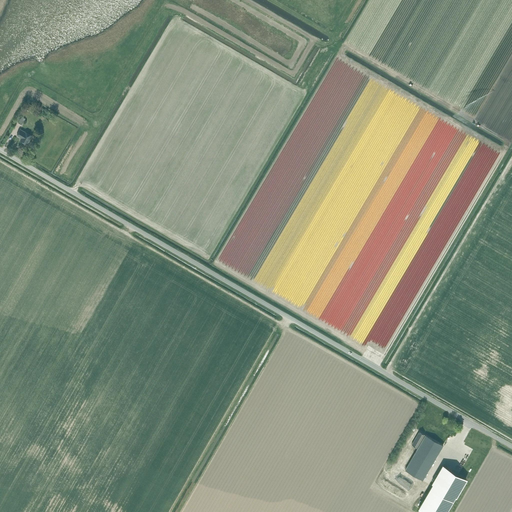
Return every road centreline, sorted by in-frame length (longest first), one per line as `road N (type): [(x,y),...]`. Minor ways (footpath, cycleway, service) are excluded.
road 1 (unclassified): [(511,447),(0,150)]
road 2 (track): [(362,0),(332,48),(314,42),(296,74),(165,8),(99,115),(28,81),(0,121)]
road 3 (track): [(502,154),(376,368)]
